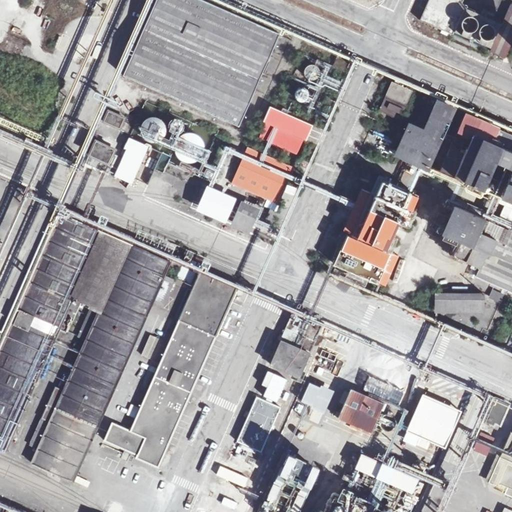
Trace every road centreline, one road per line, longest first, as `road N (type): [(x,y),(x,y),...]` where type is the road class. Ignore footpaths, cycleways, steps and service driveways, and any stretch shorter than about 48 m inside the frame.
road 1 (unknown): [(125,0),(0,288)]
road 2 (unknown): [(125,387),(100,450),(140,511)]
